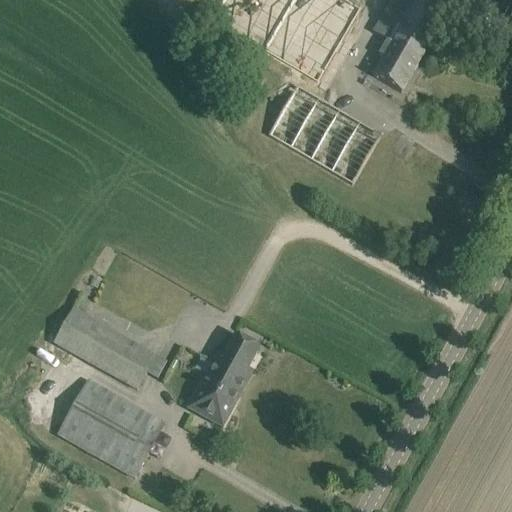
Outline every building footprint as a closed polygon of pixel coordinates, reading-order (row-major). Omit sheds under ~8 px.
[(269,0),(314,26),(290,71),(325,92),(360,32),(341,20),(352,0),(269,0)] [(392,44),(372,78),(400,95),(447,15),(442,12),(449,0),(391,0),(373,33),(392,44)] [(511,0),(455,0),(447,15),(495,43),(511,13),(511,0)] [(268,140),(351,189),(382,136),(298,87),(268,140)] [(156,381),(166,364),(73,310),(53,345),(137,392),(146,374),(156,381)] [(229,403),(258,351),(234,338),(211,381),(205,378),(188,410),(221,429),(234,406),(229,403)] [(57,437),(133,481),(164,427),(87,383),(57,437)]
